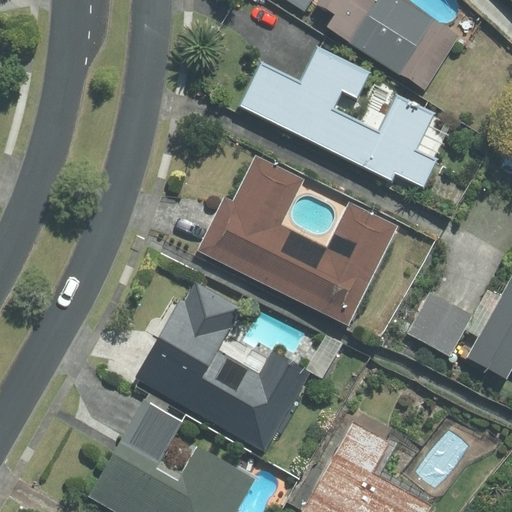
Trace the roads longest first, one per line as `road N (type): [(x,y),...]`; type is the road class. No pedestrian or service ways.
road 1 (tertiary): [(151,0),(140,98),(108,215),(0,426)]
road 2 (tertiary): [(0,268),(41,183),(58,125),(77,0)]
